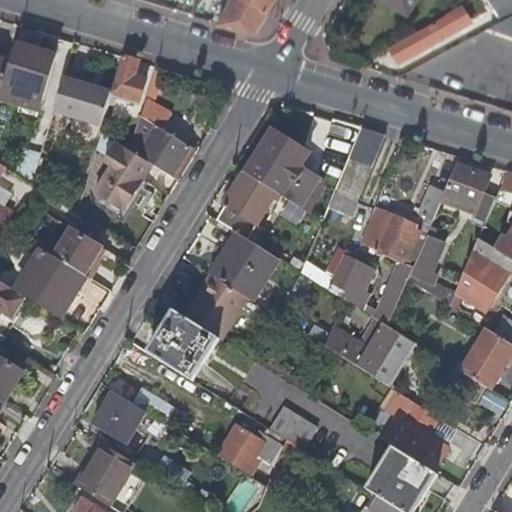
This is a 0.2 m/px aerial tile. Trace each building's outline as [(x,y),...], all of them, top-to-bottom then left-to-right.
[(230,0),(217,22),(249,32),(256,29),(274,0),(230,0)] [(386,0),(408,13),(416,0),(386,0)] [(479,16),(486,29),(511,14),(511,0),(495,0),(498,5),(479,16)] [(460,16),(456,9),(391,46),(399,60),(459,27),(454,19),(460,16)] [(55,57),(17,46),(12,61),(4,88),(18,92),(20,85),(45,92),(55,57)] [(0,101),(4,88),(12,61),(0,57),(0,101)] [(137,76),(142,62),(124,57),(112,93),(112,95),(140,104),(148,79),(137,76)] [(54,112),(102,127),(112,95),(112,93),(86,85),(87,80),(66,74),(54,112)] [(142,115),(163,129),(173,114),(147,97),(142,115)] [(173,176),(191,146),(163,129),(142,115),(131,150),(155,165),(173,176)] [(323,158),(348,165),(350,159),(363,128),(334,119),(323,158)] [(350,159),(372,168),(386,135),(363,128),(350,159)] [(271,136),(249,169),(279,188),(302,151),(280,135),(271,136)] [(113,198),(128,207),(138,191),(136,189),(142,180),(144,182),(145,180),(155,165),(131,150),(118,142),(109,156),(116,161),(113,165),(96,192),(96,193),(98,200),(113,198)] [(25,147),(15,174),(34,180),(43,154),(25,147)] [(106,161),(113,165),(116,161),(109,156),(106,161)] [(335,194),(358,203),(372,168),(350,159),(348,165),(335,194)] [(472,220),(485,226),(497,197),(484,192),(491,177),(459,165),(446,195),(478,208),(474,216),(472,220)] [(511,194),(511,172),(508,172),(502,191),(511,194)] [(249,240),(278,194),(276,192),(246,174),(217,220),(234,230),(249,240)] [(138,191),(144,182),(142,180),(136,189),(138,191)] [(420,215),(433,220),(445,193),(432,187),(420,215)] [(295,191),(289,200),(324,222),(330,208),(333,200),(314,192),(310,200),(295,191)] [(359,203),(358,203),(335,194),(333,200),(330,208),(354,218),(359,203)] [(442,202),(474,216),(478,208),(446,195),(442,202)] [(113,198),(98,200),(125,211),(128,207),(113,198)] [(0,210),(0,222),(10,228),(13,223),(7,220),(9,216),(0,210)] [(423,234),(416,231),(407,255),(383,244),(394,217),(377,211),(364,243),(381,250),(380,253),(408,266),(423,234)] [(394,216),(394,217),(383,244),(407,255),(416,231),(418,226),(394,216)] [(0,239),(4,242),(12,230),(10,228),(0,222),(0,239)] [(72,229),(55,256),(85,274),(101,247),(72,229)] [(234,230),(208,273),(244,295),(249,299),(276,256),(249,240),(234,230)] [(443,244),(429,238),(413,276),(432,284),(436,275),(431,273),(443,244)] [(511,258),(511,240),(505,238),(497,249),(511,258)] [(486,314),(511,271),(511,258),(497,249),(479,239),(456,295),(486,314)] [(46,250),(19,294),(24,296),(30,300),(58,317),(85,274),(55,256),(46,250)] [(335,279),(308,262),(303,274),(346,300),(363,311),(371,295),(366,292),(376,271),(346,256),(335,279)] [(196,293),(208,273),(203,270),(190,290),(196,293)] [(196,293),(182,316),(217,338),(244,295),(208,273),(196,293)] [(393,278),(376,319),(389,327),(407,283),(393,278)] [(22,298),(24,296),(19,294),(0,281),(0,309),(1,309),(14,317),(25,299),(22,298)] [(436,285),(431,295),(451,307),(455,296),(436,285)] [(1,309),(0,309),(0,339),(4,342),(30,300),(24,296),(22,298),(25,299),(14,317),(1,309)] [(200,370),(219,339),(217,338),(182,316),(175,311),(148,354),(193,381),(200,370)] [(511,321),(506,318),(495,335),(511,344),(511,321)] [(378,361),(386,366),(394,354),(385,349),(396,331),(389,327),(376,319),(361,345),(334,328),(326,347),(370,374),(378,361)] [(489,330),(462,373),(488,389),(492,391),(511,358),(511,344),(495,335),(489,330)] [(0,398),(6,402),(24,373),(0,357),(0,398)] [(477,406),(488,389),(462,373),(453,367),(443,384),(477,406)] [(406,423),(418,404),(397,391),(385,410),(406,423)] [(152,439),(162,421),(114,392),(92,428),(124,448),(125,447),(136,429),(152,439)] [(284,408),(271,430),(287,440),(297,446),(304,451),(318,429),(284,408)] [(413,426),(398,451),(435,474),(450,449),(413,426)] [(264,461),(275,468),(284,448),(259,432),(255,437),(238,427),(219,456),(253,477),(264,461)] [(278,493),(297,446),(287,440),(284,448),(275,468),(267,487),(275,492),(278,493)] [(107,505),(128,471),(134,462),(105,444),(78,487),(107,505)] [(394,448),(367,490),(388,503),(402,511),(417,511),(440,477),(435,474),(398,451),(394,448)] [(161,455),(151,470),(180,488),(189,473),(161,455)] [(128,471),(107,505),(117,511),(123,511),(144,481),(128,471)] [(242,478),(224,509),(230,511),(245,511),(259,488),(242,478)] [(260,511),(263,511),(275,492),(267,487),(259,506),(256,509),(260,511)] [(102,511),(81,499),(73,511),(74,511),(102,511)] [(402,511),(388,503),(383,511),(402,511)]
